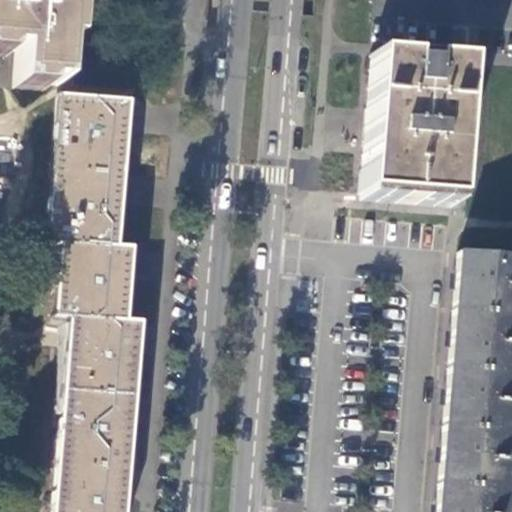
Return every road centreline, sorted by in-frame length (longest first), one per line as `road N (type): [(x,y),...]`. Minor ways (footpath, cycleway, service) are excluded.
road 1 (tertiary): [(240,511),(286,0)]
road 2 (tertiary): [(237,0),(195,511)]
